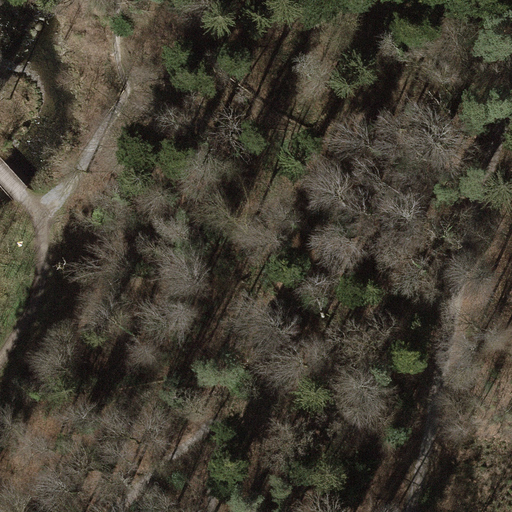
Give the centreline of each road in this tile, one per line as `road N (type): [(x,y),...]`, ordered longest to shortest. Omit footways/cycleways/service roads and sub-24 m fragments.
road 1 (track): [(511,95),(451,301),(412,511)]
road 2 (track): [(45,229),(32,329),(0,387)]
